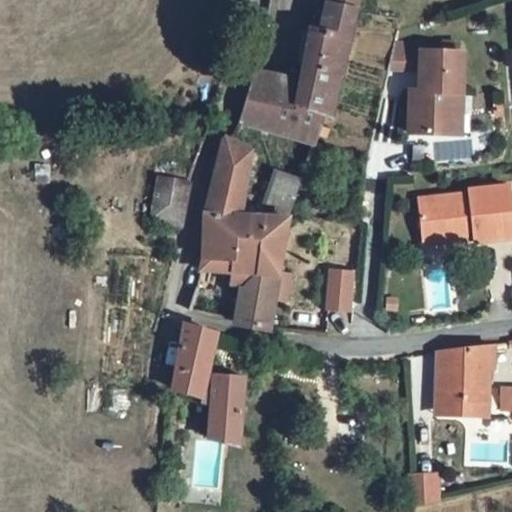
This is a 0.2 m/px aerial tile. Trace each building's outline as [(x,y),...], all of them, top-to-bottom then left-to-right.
[(299,88),(250,74),(236,126),(310,152),(320,121),(330,121),(358,0),(334,0),(326,38),(312,36),(299,88)] [(415,44),(390,41),(384,69),(416,68),(416,49),(415,44)] [(457,47),(416,49),(416,68),(417,88),(408,88),(410,131),(451,129),(449,89),(459,89),(457,47)] [(459,89),(449,89),(451,129),(461,128),(459,89)] [(255,330),(270,332),(281,220),(298,176),(282,174),(263,218),(243,217),(249,149),(225,139),(209,188),(199,260),(199,269),(229,272),(226,286),(240,288),(232,324),(246,328),(255,330)] [(471,193),(420,197),(422,232),(443,230),(444,239),(466,238),(465,232),(473,231),(474,237),(474,241),(511,238),(511,203),(511,187),(471,190),(471,193)] [(153,194),(144,235),(171,242),(174,227),(178,213),(182,200),(153,194)] [(443,230),(422,232),(423,241),(444,239),(443,230)] [(345,291),(325,290),(321,327),(342,329),(345,291)] [(215,334),(183,323),(164,386),(199,394),(215,334)] [(455,340),(439,340),(440,407),(490,403),(488,336),(455,340)] [(511,377),(502,378),(503,401),(511,400),(511,377)]
